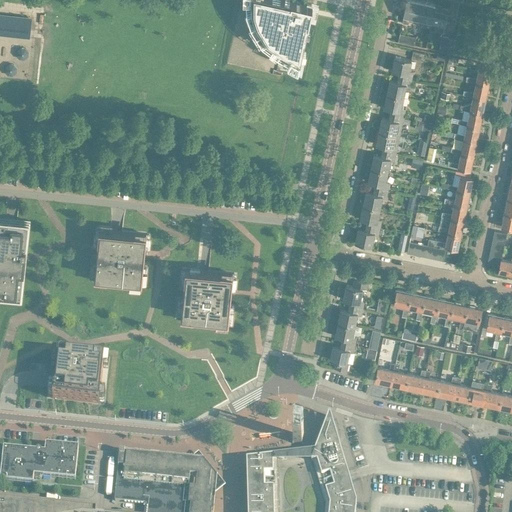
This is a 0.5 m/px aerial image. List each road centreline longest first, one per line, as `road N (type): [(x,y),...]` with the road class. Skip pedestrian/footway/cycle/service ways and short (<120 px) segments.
road 1 (residential): [(0,192),(315,224)]
road 2 (residential): [(280,379),(184,431),(0,415)]
road 3 (residential): [(335,255),(389,0)]
road 4 (unclassified): [(315,224),(364,0)]
road 5 (residential): [(470,440),(280,379)]
road 6 (residential): [(474,284),(511,111)]
road 7 (residential): [(474,284),(335,255)]
road 8 (unclassified): [(280,379),(309,249)]
